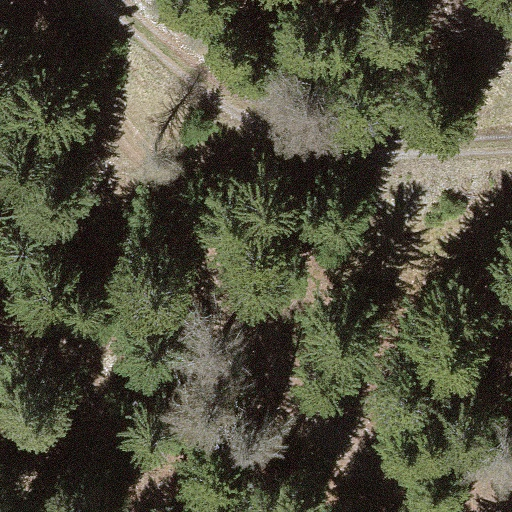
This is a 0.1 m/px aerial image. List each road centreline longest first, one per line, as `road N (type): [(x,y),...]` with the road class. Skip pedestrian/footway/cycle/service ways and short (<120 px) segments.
road 1 (track): [(410,511),(300,418),(0,45)]
road 2 (track): [(104,0),(165,54),(224,89),(511,77)]
